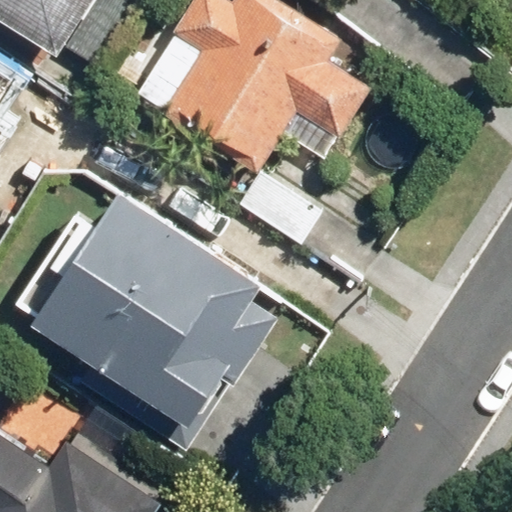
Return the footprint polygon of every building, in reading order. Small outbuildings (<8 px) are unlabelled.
[(0,0),(0,4),(62,46),(93,0),(0,0)] [(206,53),(166,118),(262,176),(300,114),(343,140),(376,88),(333,62),(347,39),(283,0),(241,0),(239,3),(233,0),(200,0),(179,36),(206,53)] [(215,251),(69,159),(0,268),(0,303),(144,394),(175,344),(187,351),(232,280),(207,264),(215,251)] [(303,192),(269,170),(247,203),(305,241),(327,207),(303,192)] [(1,387),(0,388),(0,511),(181,511),(186,504),(1,387)]
